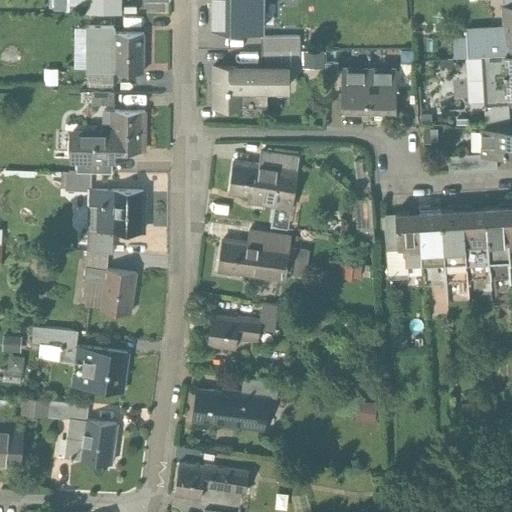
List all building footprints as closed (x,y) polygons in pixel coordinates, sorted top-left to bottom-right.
[(245,0),(214,0),(214,32),(245,32),(245,0)] [(511,3),(502,5),(503,27),(493,28),(494,38),(466,40),(467,57),(505,55),(511,54),(511,3)] [(145,31),(115,31),(115,71),(145,72),(145,31)] [(299,36),(261,37),(261,51),(299,50),(299,36)] [(299,50),(261,51),(262,67),(287,66),(300,66),(299,50)] [(338,63),(325,63),(325,88),(338,88),(338,63)] [(414,63),(401,63),(401,89),(413,89),(414,63)] [(287,87),(287,66),(262,67),(214,67),(214,106),(267,106),(267,87),(287,87)] [(370,69),(342,69),(341,113),(369,114),(370,69)] [(397,69),(370,69),(369,114),(397,114),(397,69)] [(115,102),(115,89),(93,89),(93,102),(115,102)] [(508,102),(485,104),(486,122),(487,127),(510,126),(508,102)] [(113,132),(73,131),(73,160),(77,160),(113,161),(113,151),(143,151),(144,112),(113,111),(113,132)] [(511,126),(510,126),(487,127),(486,122),(471,123),(471,129),(480,129),(481,156),(511,155),(511,126)] [(299,154),(273,151),(273,153),(261,151),(260,163),(297,168),(299,154)] [(451,166),(472,166),(471,152),(450,153),(451,166)] [(113,161),(77,160),(77,173),(113,173),(113,161)] [(297,168),(260,163),(259,165),(235,162),(231,192),(254,195),(253,201),(292,206),(297,168)] [(144,192),(114,191),(113,231),(142,232),(144,192)] [(375,235),(374,194),(358,194),(359,236),(375,235)] [(507,206),(485,208),(489,260),(510,259),(510,254),(508,229),(509,229),(507,206)] [(485,208),(463,209),(467,262),(489,261),(489,260),(485,208)] [(463,209),(441,210),(444,253),(445,263),(467,262),(463,209)] [(441,210),(419,212),(422,254),(444,253),(441,210)] [(419,212),(396,213),(399,255),(387,256),(388,277),(423,274),(422,254),(419,212)] [(396,213),(384,214),(387,256),(399,255),(396,213)] [(247,244),(224,240),(220,270),(245,273),(247,261),(249,244),(247,244)] [(271,244),(247,240),(247,244),(249,244),(247,261),(268,264),(271,244)] [(423,274),(437,273),(436,261),(423,262),(423,274)] [(136,274),(107,270),(101,309),(131,313),(136,274)] [(237,319),(214,316),(210,345),(235,349),(237,337),(239,319),(237,319)] [(260,319),(238,316),(237,319),(239,319),(237,337),(257,340),(260,319)] [(35,322),(33,339),(41,340),(40,356),(75,360),(79,327),(35,322)] [(4,348),(22,349),(23,333),(5,332),(4,348)] [(125,354),(96,349),(90,388),(120,393),(125,354)] [(21,380),(22,369),(6,368),(4,379),(21,380)] [(221,392),(198,389),(194,419),(219,423),(220,410),(223,392),(221,392)] [(245,392),(221,389),(221,392),(223,392),(220,410),(242,413),(245,392)] [(115,425),(86,421),(83,440),(69,438),(66,458),(110,464),(115,425)] [(21,433),(0,431),(0,464),(18,466),(21,433)] [(203,466),(180,463),(176,494),(201,497),(203,485),(205,467),(203,466)] [(228,467),(203,464),(203,466),(205,467),(203,485),(225,488),(228,467)] [(69,467),(56,466),(54,490),(76,492),(68,484),(69,467)]
